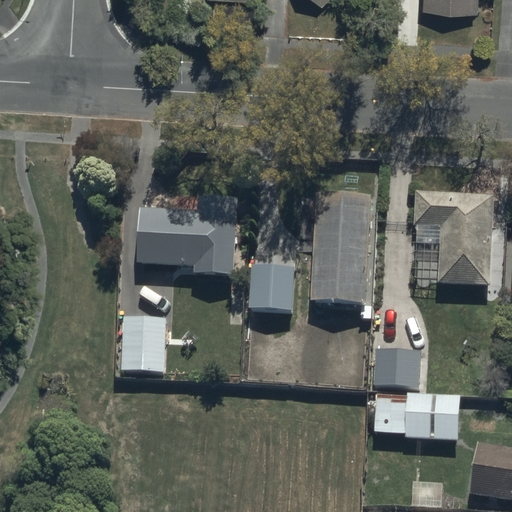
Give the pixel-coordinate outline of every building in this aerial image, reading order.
[(255,27),(255,2),(262,2),(261,0),(210,0),(210,1),(212,1),(212,26),(255,27)] [(423,0),(423,12),(479,13),(479,0),(423,0)] [(494,195),(415,190),(413,224),(440,226),(437,282),(488,285),(494,195)] [(199,211),(140,207),(137,264),(195,268),(195,273),(232,276),(237,198),(200,196),(199,211)] [(375,209),(318,205),(310,311),(367,315),(375,209)] [(299,277),(255,275),(252,319),(296,321),(299,277)] [(169,328),(124,327),(123,377),(168,378),(169,328)] [(423,359),(377,358),(376,394),(422,395),(423,359)] [(434,402),(409,401),(408,445),(433,446),(434,402)] [(462,403),(437,403),(436,447),(461,448),(462,403)] [(511,457),(481,452),(472,504),(511,511),(511,457)] [(414,489),(413,511),(415,511),(443,511),(444,490),(414,489)]
